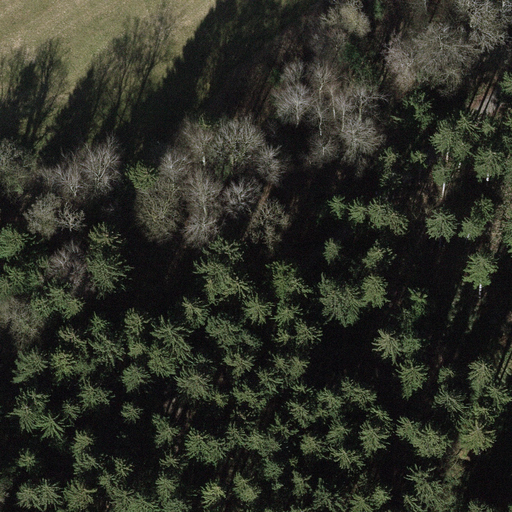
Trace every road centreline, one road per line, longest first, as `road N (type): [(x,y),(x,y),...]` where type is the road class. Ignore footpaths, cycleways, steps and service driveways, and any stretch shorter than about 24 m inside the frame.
road 1 (track): [(511,80),(399,166),(169,388),(20,511)]
road 2 (track): [(169,388),(226,511)]
